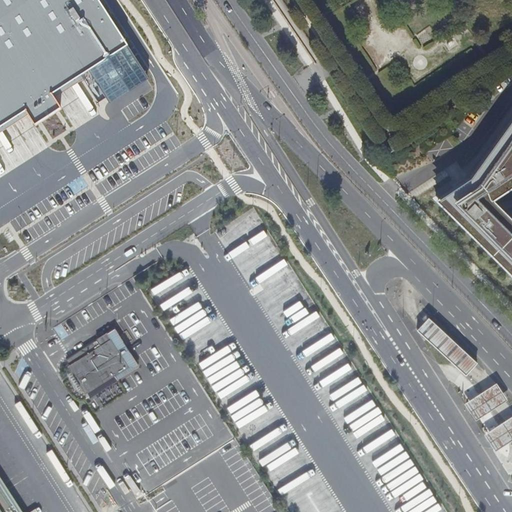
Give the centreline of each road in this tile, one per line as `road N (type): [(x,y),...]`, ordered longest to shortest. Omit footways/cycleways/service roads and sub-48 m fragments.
road 1 (unclassified): [(154,0),(496,511)]
road 2 (unclassified): [(511,368),(217,59),(177,0)]
road 3 (secondary): [(229,0),(351,167),(511,336)]
